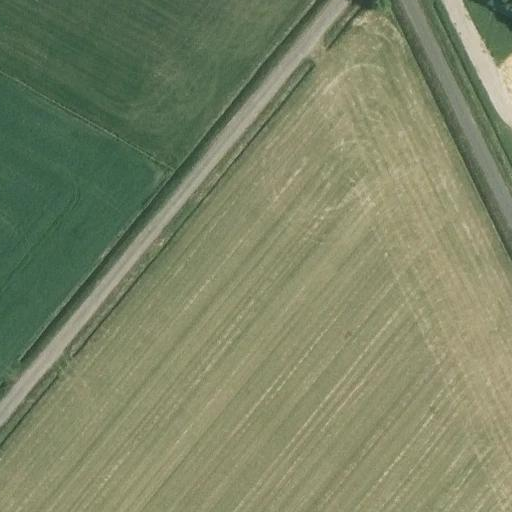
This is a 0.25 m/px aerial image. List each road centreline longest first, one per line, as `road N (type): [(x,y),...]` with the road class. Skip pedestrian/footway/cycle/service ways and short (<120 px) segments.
road 1 (unclassified): [(0,418),(348,0)]
road 2 (unclassified): [(511,217),(406,0)]
